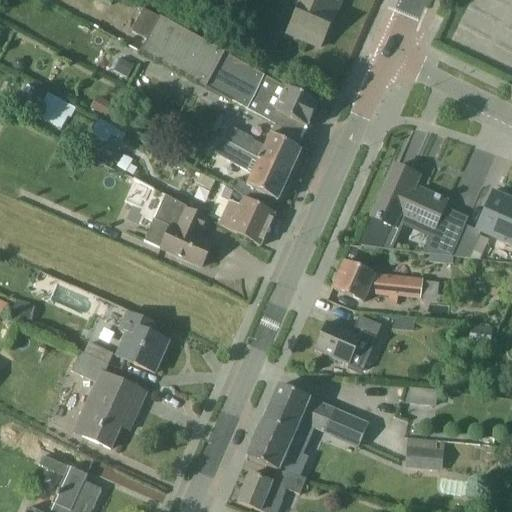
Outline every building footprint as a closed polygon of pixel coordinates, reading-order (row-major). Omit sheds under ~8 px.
[(302,0),(287,34),(320,48),(341,0),(302,0)] [(141,55),(276,126),(301,139),(306,129),(307,129),(308,127),(309,127),(317,109),(316,108),(317,106),(286,89),(143,12),(131,35),(147,43),(141,55)] [(134,67),(120,60),(113,73),(127,80),(134,67)] [(12,67),(15,71),(21,71),(23,66),(20,61),(15,62),(12,67)] [(44,95),(35,89),(34,90),(30,98),(29,99),(38,105),(44,95)] [(36,116),(50,124),(61,103),(48,96),(36,116)] [(114,120),(121,107),(99,96),(92,109),(114,120)] [(105,144),(110,136),(114,129),(99,121),(92,136),(105,144)] [(301,139),(276,126),(267,145),(255,139),(256,137),(226,122),(219,135),(222,137),(220,141),(287,178),(298,150),(296,149),(301,139)] [(254,206),(259,196),(277,203),(287,178),(220,141),(215,151),(243,166),(231,195),(243,201),(254,206)] [(444,208),(447,203),(414,188),(419,177),(396,167),(382,198),(372,219),(374,220),(361,248),(391,251),(402,225),(439,242),(433,256),(452,257),(465,227),(468,219),(445,209),(445,208),(444,208)] [(215,183),(201,175),(196,184),(211,192),(215,183)] [(511,205),(492,196),(476,232),(465,227),(452,257),(470,258),(481,234),(511,247),(511,205)] [(164,199),(144,243),(202,268),(212,246),(198,240),(201,234),(202,234),(209,219),(164,199)] [(229,204),(220,224),(218,229),(260,248),(275,215),(254,206),(243,201),(239,209),(229,204)] [(432,283),(423,282),(375,277),(344,263),(333,289),(364,303),(368,292),(389,294),(388,303),(398,304),(398,295),(431,299),(432,283)] [(11,320),(12,321),(30,326),(35,306),(16,301),(11,320)] [(155,325),(128,313),(120,331),(127,335),(117,358),(155,374),(169,343),(151,335),(155,325)] [(327,323),(315,351),(349,366),(363,334),(376,339),(381,326),(359,317),(352,334),(327,323)] [(467,346),(489,349),(489,348),(492,329),(470,327),(467,346)] [(84,355),(108,366),(114,352),(90,342),(84,355)] [(108,366),(84,355),(80,353),(72,372),(97,384),(85,409),(98,415),(94,425),(89,423),(82,438),(111,450),(127,414),(136,418),(146,394),(104,375),(108,366)] [(40,410),(47,384),(21,378),(15,403),(40,410)] [(471,378),(459,378),(459,388),(471,388),(471,378)] [(334,412),(278,387),(269,408),(299,422),(299,423),(300,423),(325,434),(334,412)] [(405,421),(433,422),(434,390),(406,389),(405,421)] [(269,408),(247,459),(278,472),(290,443),(291,444),(300,423),(299,423),(299,422),(269,408)] [(443,454),(407,450),(405,471),(441,474),(443,454)] [(85,511),(87,508),(93,511),(101,493),(84,485),(87,476),(43,457),(39,466),(64,477),(48,511),(34,511),(27,509),(25,511),(85,511)] [(277,472),(272,484),(250,475),(238,504),(258,511),(276,511),(285,492),(300,498),(306,481),(278,472),(277,472)]
